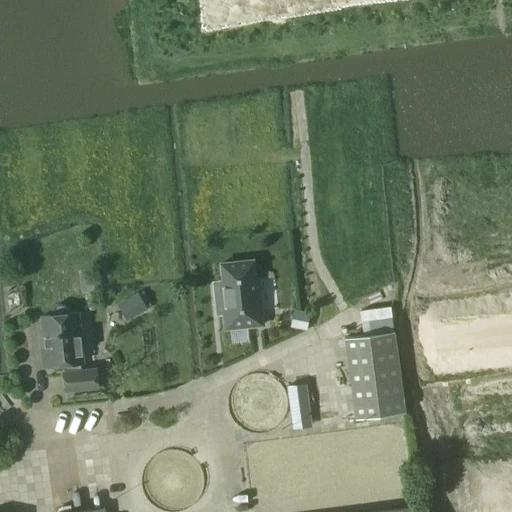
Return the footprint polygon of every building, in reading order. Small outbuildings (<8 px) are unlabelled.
[(253,260),(222,263),(224,282),(224,283),(225,298),(230,297),(232,315),(226,315),(227,327),(263,324),(258,279),(255,280),(255,272),(253,260)] [(46,347),(42,348),(44,367),(67,364),(67,372),(64,372),(66,390),(98,387),(96,369),(82,371),(81,363),(83,363),(78,313),(69,314),(68,309),(65,306),(61,305),(57,305),(54,307),(51,311),(51,315),(42,316),(46,347)] [(294,310),(290,326),(307,330),(311,313),(294,310)] [(405,413),(394,331),(345,338),(355,419),(405,413)] [(300,385),(288,386),(294,429),(306,427),(300,385)]
